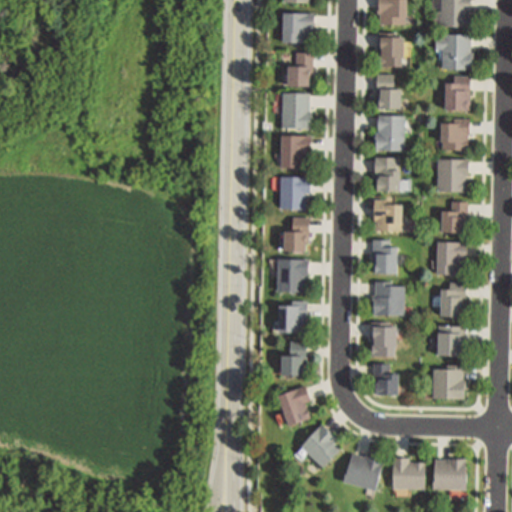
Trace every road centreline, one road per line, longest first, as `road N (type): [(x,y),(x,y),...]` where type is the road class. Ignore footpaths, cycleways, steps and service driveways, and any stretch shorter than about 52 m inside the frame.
road 1 (residential): [(348,0),(345,391),(363,415),(389,426),(500,428)]
road 2 (residential): [(507,0),(497,505)]
road 3 (tertiary): [(238,0),(231,434)]
